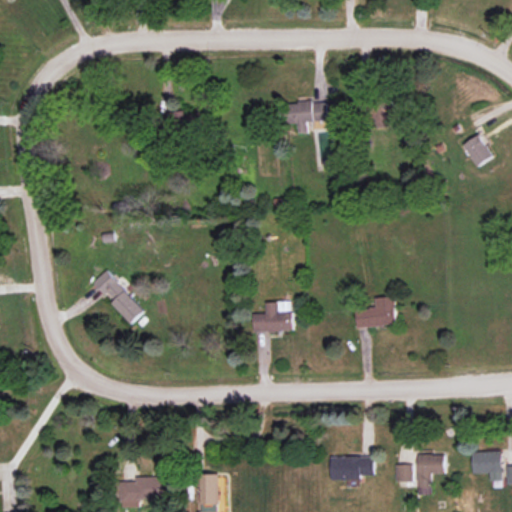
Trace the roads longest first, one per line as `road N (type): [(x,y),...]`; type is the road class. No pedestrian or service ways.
road 1 (residential): [(50,67),(109,42),(436,41),(467,48),(511,76)]
road 2 (residential): [(108,389),(182,396),(511,383)]
road 3 (residential): [(50,67),(25,124),(45,316),(74,366),(108,389)]
